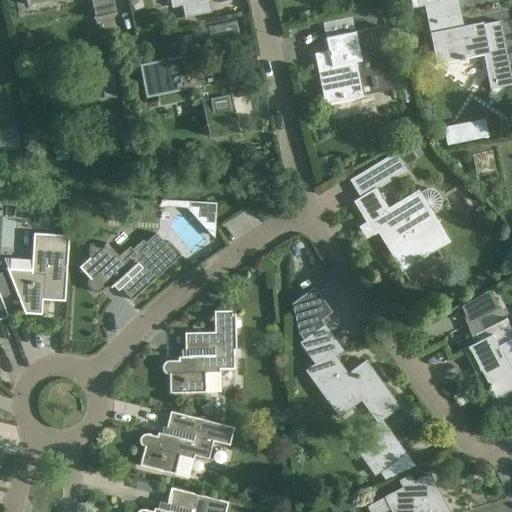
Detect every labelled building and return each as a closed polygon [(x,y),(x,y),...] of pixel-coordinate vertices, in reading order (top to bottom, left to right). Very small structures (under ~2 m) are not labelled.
[(91,0),(91,2),(90,2),(90,4),(92,4),(94,16),(92,17),(92,19),(117,14),(116,12),(114,12),(111,0),(91,0)] [(182,6),(184,17),(212,12),(209,0),(169,0),(171,8),(182,6)] [(435,0),(410,0),(412,9),(418,7),(425,6),(430,34),(429,34),(430,37),(435,66),(483,55),(490,91),(511,86),(511,78),(500,22),(484,25),(484,24),(484,22),(463,26),(457,0),(444,0),(436,2),(435,0)] [(329,32),(354,30),(353,17),(328,19),(329,32)] [(380,26),(326,37),(330,59),(316,61),(324,104),(363,97),(362,95),(393,89),(380,26)] [(202,52),(140,64),(146,97),(199,86),(209,137),(237,131),(226,76),(211,79),(211,77),(207,78),(202,52)] [(99,61),(102,99),(116,98),(114,60),(99,61)] [(325,105),(327,113),(352,108),(351,101),(325,105)] [(461,124),(463,138),(487,135),(485,121),(461,124)] [(93,149),(94,166),(110,165),(109,148),(93,149)] [(389,252),(402,271),(451,242),(433,213),(439,209),(441,205),(441,201),(440,197),(438,193),(435,190),(431,188),(426,188),(420,192),(419,190),(388,208),(375,189),(379,186),(379,187),(407,171),(394,152),(348,181),(360,198),(353,202),(365,222),(371,219),(392,251),(389,252)] [(57,214),(69,215),(71,196),(44,194),(43,205),(58,206),(57,214)] [(213,199),(161,200),(161,205),(186,208),(211,234),(215,231),(213,199)] [(25,314),(42,315),(43,294),(49,294),(49,297),(65,298),(69,235),(33,233),(31,270),(8,269),(7,267),(6,268),(7,270),(0,273),(9,295),(15,292),(24,314),(25,314)] [(120,288),(131,300),(181,255),(168,241),(166,244),(156,233),(145,243),(142,240),(132,249),(129,246),(118,256),(106,242),(103,245),(89,244),(88,258),(78,267),(89,278),(87,282),(87,286),(91,291),(94,293),(97,293),(101,291),(108,285),(110,288),(118,281),(122,286),(120,288)] [(331,312),(314,287),(290,303),(299,333),(303,340),(299,343),(314,364),(304,370),(338,417),(363,399),(379,421),(366,430),(374,442),(358,454),(359,455),(356,458),(363,469),(367,466),(373,476),(407,453),(382,420),(400,407),(366,360),(344,376),(328,355),(336,349),(321,328),(325,325),(321,319),(331,312)] [(487,293),(462,305),(469,324),(495,310),(487,293)] [(169,374),(169,393),(206,393),(205,374),(220,373),(220,369),(234,369),(234,350),(236,350),(235,310),(213,311),(214,332),(184,333),(184,349),(187,349),(187,356),(177,356),(178,360),(168,361),(165,361),(162,364),(161,368),(162,372),(165,374),(169,374)] [(484,370),(498,399),(511,391),(511,328),(507,319),(477,334),(480,341),(469,346),(482,371),(484,370)] [(139,465),(175,474),(179,456),(193,460),(194,456),(208,460),(213,441),(229,445),(234,427),(170,411),(166,427),(169,428),(167,435),(157,432),(156,436),(146,434),(144,434),(141,436),(139,439),(139,443),(141,446),(144,447),(139,465)] [(366,507),(369,511),(383,511),(390,509),(392,511),(448,511),(429,474),(385,497),(366,507)] [(136,511),(224,511),(227,502),(170,488),(166,504),(169,504),(167,511),(154,508),(153,511),(143,509),(140,509),(137,511),(136,511)]
